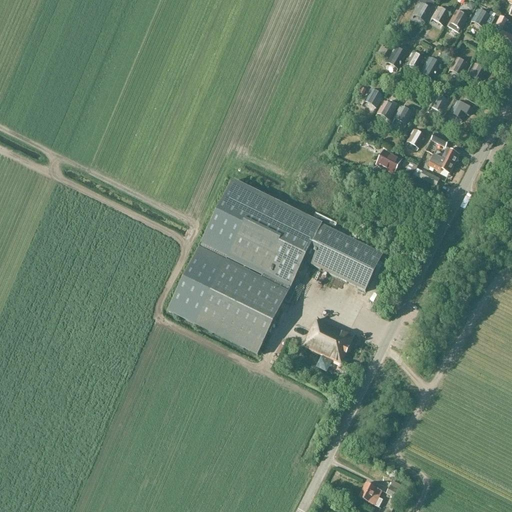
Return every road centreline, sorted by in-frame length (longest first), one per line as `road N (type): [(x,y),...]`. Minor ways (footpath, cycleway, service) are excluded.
road 1 (unclassified): [(300,511),(511,86)]
road 2 (track): [(382,347),(426,391),(395,457),(422,477),(415,511)]
